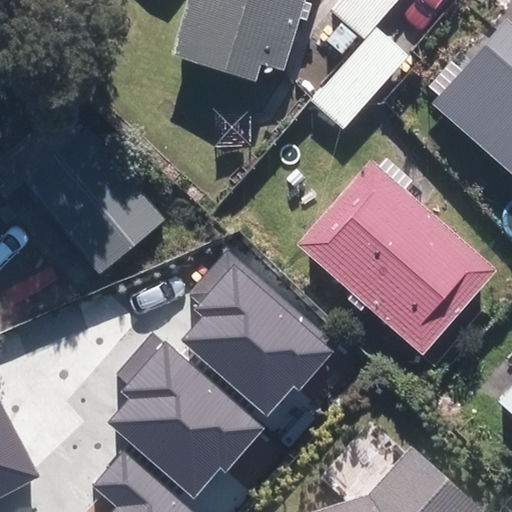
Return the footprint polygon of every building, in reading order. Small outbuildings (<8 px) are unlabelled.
[(190,0),(175,51),(256,76),(262,58),(286,66),(305,0),(190,0)] [(364,36),(375,23),(396,0),(340,0),(334,8),(364,36)] [(434,101),(511,170),(511,17),(510,15),(434,101)] [(344,126),(410,53),(375,23),(364,36),(310,96),(312,98),(344,126)] [(27,176),(101,270),(166,218),(91,123),(27,176)] [(298,242),(423,351),(498,267),(406,187),(415,176),(388,153),(380,162),(373,158),(298,242)] [(182,382),(261,390),(271,258),(193,251),(182,382)] [(511,386),(503,397),(511,404),(511,386)] [(11,511),(121,511),(122,503),(163,506),(164,502),(190,504),(193,470),(162,466),(166,427),(0,408),(0,488),(5,489),(5,486),(14,486),(11,511)]
